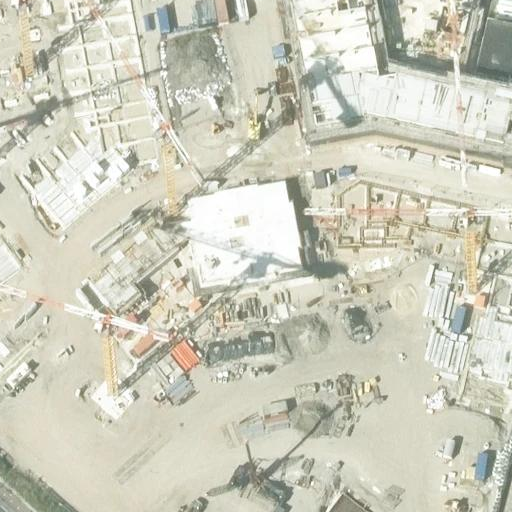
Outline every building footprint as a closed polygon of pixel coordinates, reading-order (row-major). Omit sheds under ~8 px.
[(0,0),(0,285),(24,268),(5,243),(27,226),(39,242),(61,226),(63,229),(134,171),(131,168),(160,162),(129,0),(0,0)] [(288,0),(315,141),(322,146),(367,138),(366,135),(506,165),(507,161),(511,161),(511,117),(383,88),(378,89),(361,0),(288,0)] [(511,53),(483,47),(475,82),(511,89),(511,53)] [(40,332),(0,370),(0,407),(37,446),(39,443),(102,497),(99,501),(113,511),(473,511),(475,506),(486,508),(491,485),(483,483),(484,474),(493,476),(498,453),(489,452),(492,443),(500,445),(501,441),(471,434),(477,408),(511,415),(511,412),(511,390),(508,390),(510,382),(511,382),(511,212),(507,211),(506,214),(360,182),(342,197),(342,249),(351,249),(352,363),(436,381),(444,348),(396,338),(396,245),(394,245),(394,237),(477,255),(473,273),(487,276),(465,373),(457,372),(426,511),(240,511),(205,490),(213,479),(149,433),(141,443),(88,397),(96,389),(60,353),(88,326),(73,310),(46,337),(40,332)] [(158,226),(87,286),(116,321),(142,299),(135,291),(182,251),(182,254),(191,253),(195,274),(198,274),(201,292),(229,287),(229,290),(276,281),(275,278),(302,273),(299,253),(302,253),(293,207),(290,207),(286,187),(259,192),(259,190),(212,198),(213,200),(185,205),(189,226),(163,231),(158,226)] [(256,417),(250,417),(250,447),(278,453),(279,448),(393,473),(403,429),(301,406),(300,319),(254,319),(255,409),(256,409),(256,417)]
